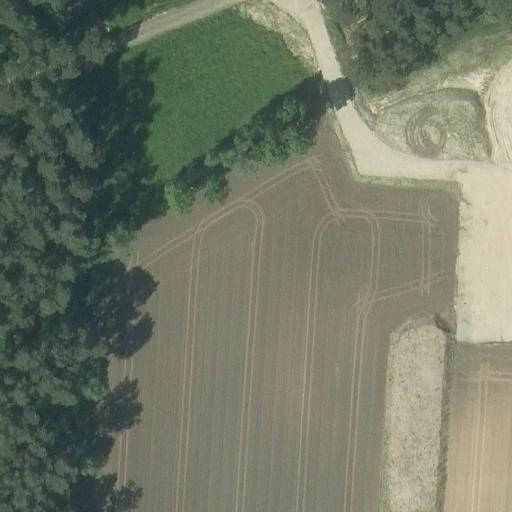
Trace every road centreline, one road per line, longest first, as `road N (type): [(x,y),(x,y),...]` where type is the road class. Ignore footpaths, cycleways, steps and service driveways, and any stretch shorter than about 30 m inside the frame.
road 1 (track): [(291,0),(357,169),(511,182)]
road 2 (track): [(0,82),(194,0)]
